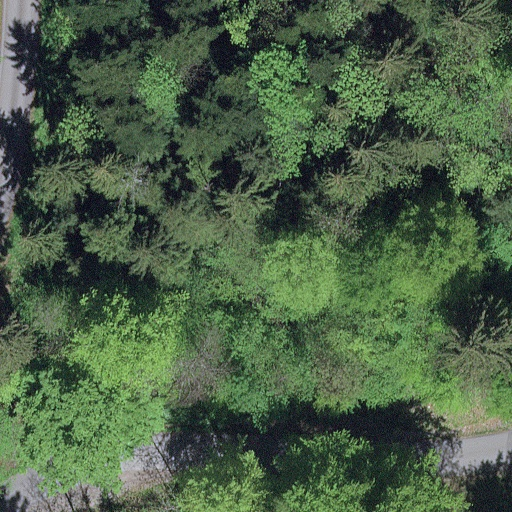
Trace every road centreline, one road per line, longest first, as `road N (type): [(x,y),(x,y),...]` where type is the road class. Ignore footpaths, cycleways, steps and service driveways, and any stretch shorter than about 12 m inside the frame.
road 1 (unclassified): [(0,501),(73,463),(152,453),(511,445)]
road 2 (unclassified): [(12,0),(0,121)]
